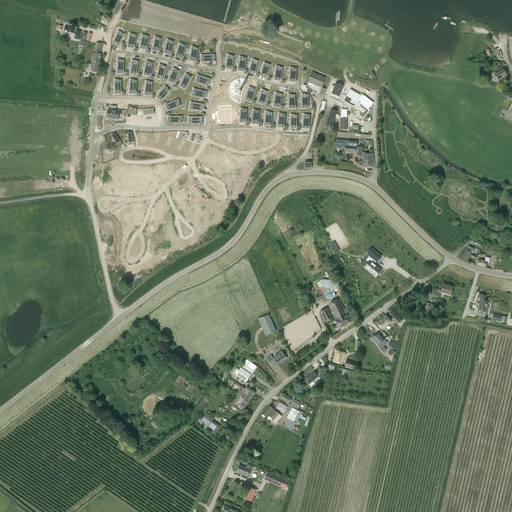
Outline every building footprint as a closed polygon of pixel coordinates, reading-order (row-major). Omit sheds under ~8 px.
[(267,14),(270,9),(265,5),(262,10),(267,14)] [(123,16),(128,19),(133,10),(128,8),(123,16)] [(275,19),(278,13),(273,10),(270,17),(275,19)] [(81,32),(76,30),(78,25),(70,23),(69,27),(65,26),(64,30),(64,32),(75,34),(74,39),(79,40),(81,32)] [(82,32),(79,45),(88,47),(89,42),(85,42),(86,37),(87,33),(82,32)] [(117,34),(112,44),(115,45),(117,43),(119,44),(124,34),(121,33),(120,36),(117,34)] [(129,37),(127,47),(131,48),(131,45),(134,46),(136,35),(133,34),(133,37),(129,37)] [(141,38),(140,49),(143,49),(144,46),(147,47),(149,36),(146,36),(145,39),(141,38)] [(154,40),(152,51),(155,51),(156,48),(159,49),(161,38),(158,38),(158,41),(154,40)] [(166,43),(164,53),(167,54),(168,51),(171,52),(174,42),(171,41),(170,44),(166,43)] [(96,43),(91,71),(97,73),(99,63),(101,54),(102,44),(96,43)] [(179,46),(175,57),(179,58),(180,55),(183,56),(186,45),(183,44),(182,47),(179,46)] [(191,50),(189,60),(192,61),(193,58),(196,59),(198,48),(195,48),(195,51),(191,50)] [(227,58),(225,69),(229,69),(229,66),(232,67),(234,56),(231,56),(231,59),(227,58)] [(239,60),(238,70),(241,71),(242,68),(245,69),(247,58),(243,57),(243,61),(239,60)] [(251,62),(249,73),(252,74),(253,71),(256,72),(258,61),(255,60),(255,63),(251,62)] [(131,63),(130,74),(134,74),(134,72),(137,72),(138,61),(135,61),(135,64),(131,63)] [(146,65),(143,75),(147,76),(148,73),(151,74),(153,63),(150,62),(149,65),(146,65)] [(263,66),(260,76),(264,77),(264,74),(268,75),(270,65),(267,64),(267,67),(263,66)] [(159,68),(156,78),(159,79),(160,76),(163,77),(166,67),(163,66),(162,69),(159,68)] [(276,69),(274,80),(277,81),(278,78),(281,78),(283,68),(280,67),(279,70),(276,69)] [(290,71),(289,82),(293,82),(293,79),(296,79),(297,68),(294,68),(294,71),(290,71)] [(498,81),(507,75),(503,69),(494,75),(498,81)] [(172,71),(168,81),(171,83),(172,80),(175,81),(179,71),(177,70),(175,73),(172,71)] [(325,78),(312,73),(308,82),(321,87),(325,78)] [(184,77),(179,86),(183,88),(184,85),(187,87),(192,77),(189,76),(187,78),(184,77)] [(196,79),(195,82),(206,85),(207,82),(209,83),(211,79),(200,76),(199,80),(196,79)] [(232,85),(230,89),(231,94),(233,97),(236,99),(238,99),(242,79),(239,79),(237,80),(233,82),(232,85)] [(145,84),(144,95),(148,96),(148,93),(151,93),(153,82),(150,82),(149,85),(145,84)] [(331,93),(339,96),(343,87),(336,84),(334,87),(332,85),(329,92),(331,93)] [(248,90),(245,101),(248,102),(249,99),(252,100),(255,89),(252,88),(251,91),(248,90)] [(163,89),(156,97),(159,99),(161,97),(164,99),(170,90),(168,89),(166,91),(163,89)] [(193,93),(192,96),(202,98),(203,95),(206,96),(207,92),(196,90),(196,93),(193,93)] [(364,96),(361,94),(360,95),(350,90),(347,95),(343,101),(349,104),(354,107),(355,106),(361,112),(358,115),(362,119),(369,110),(368,109),(373,103),(364,96)] [(261,93),(258,103),(261,104),(262,101),(265,102),(268,92),(265,91),(264,94),(261,93)] [(275,96),(273,107),(277,107),(277,104),(280,105),(282,94),(279,94),(279,97),(275,96)] [(175,101),(165,105),(166,108),(169,107),(170,110),(181,106),(179,103),(176,104),(175,101)] [(190,106),(189,109),(200,111),(201,108),(204,108),(204,105),(194,103),(193,107),(190,106)] [(128,106),(127,114),(136,115),(137,109),(128,106)] [(119,120),(120,110),(108,109),(106,119),(112,119),(112,120),(115,120),(115,119),(119,120)] [(233,109),(218,109),(218,121),(233,121),(233,109)] [(333,128),(337,112),(331,110),(326,126),(333,128)] [(253,113),(252,124),(255,124),(255,121),(259,122),(260,111),(257,111),(256,114),(253,113)] [(265,115),(264,126),(267,126),(268,123),(271,124),(272,113),(269,112),(269,115),(265,115)] [(278,117),(277,127),(281,128),(281,125),(284,125),(285,114),(282,114),(282,117),(278,117)] [(118,133),(114,136),(120,144),(123,142),(118,133)] [(286,135),(284,138),(293,143),(295,139),(286,135)] [(179,141),(174,150),(178,152),(183,143),(179,141)] [(278,141),(275,143),(282,151),(285,148),(278,141)] [(193,143),(186,151),(190,154),(196,146),(193,143)] [(210,144),(204,152),(208,155),(213,146),(210,144)] [(298,144),(293,149),(297,153),(301,148),(298,144)] [(345,146),(345,152),(356,153),(356,152),(358,152),(358,156),(362,156),(362,162),(371,161),(371,158),(373,158),(373,154),(364,154),(364,152),(363,152),(363,147),(358,147),(356,147),(352,147),(348,146),(345,146)] [(270,147),(266,149),(271,158),(275,155),(270,147)] [(133,160),(139,158),(137,152),(131,154),(133,160)] [(361,166),(363,166),(364,166),(364,167),(374,166),(374,158),(373,158),(371,158),(371,161),(362,162),(359,162),(359,165),(361,166)] [(236,179),(227,183),(229,187),(238,182),(236,179)] [(466,250),(465,250),(462,257),(468,260),(471,253),(471,252),(473,249),(468,246),(466,250)] [(369,263),(365,267),(376,276),(381,270),(373,264),(375,262),(376,263),(381,257),(371,249),(366,254),(369,257),(366,261),(369,263)] [(396,263),(405,269),(411,260),(408,258),(407,260),(400,256),(396,263)] [(478,260),(477,265),(485,268),(487,262),(488,263),(489,258),(486,257),(485,261),(478,260)] [(145,262),(139,264),(141,270),(143,269),(144,272),(148,271),(145,262)] [(451,295),(453,287),(443,285),(441,292),(451,295)] [(325,298),(322,293),(315,296),(318,301),(325,298)] [(485,301),(486,296),(479,294),(477,303),(480,304),(478,310),(485,312),(488,302),(485,301)] [(330,303),(329,307),(334,318),(336,322),(337,324),(335,325),(337,329),(339,328),(351,322),(347,316),(348,315),(341,301),(336,299),(330,303)] [(434,305),(426,303),(425,308),(428,310),(426,316),(431,317),(434,305)] [(328,308),(320,312),(325,323),(333,319),(328,308)] [(398,315),(393,309),(389,312),(395,318),(400,322),(403,320),(398,315)] [(265,336),(276,331),(269,314),(258,319),(265,336)] [(385,316),(376,324),(382,331),(391,323),(385,316)] [(386,350),(384,347),(386,345),(387,343),(384,340),(378,333),(372,339),(378,345),(377,346),(383,353),(386,350)] [(387,353),(390,356),(395,352),(393,350),(397,346),(392,341),(388,346),(392,349),(387,353)] [(346,353),(336,351),(333,362),(343,365),(346,353)] [(277,364),(282,360),(283,361),(286,359),(281,352),(272,358),(271,356),(267,359),(271,363),(274,361),(277,364)] [(237,369),(234,373),(237,375),(236,375),(246,382),(250,376),(254,371),(250,368),(253,364),(246,360),(244,364),(241,369),(239,371),(237,369)] [(346,360),(345,367),(353,369),(355,363),(346,360)] [(342,369),(335,367),(333,373),(340,376),(342,369)] [(321,379),(324,370),(319,368),(317,376),(314,372),(304,379),(309,384),(317,378),(321,379)] [(351,372),(342,369),(340,376),(349,378),(351,372)] [(232,389),(240,396),(249,402),(255,393),(247,387),(245,389),(239,385),(237,383),(232,389)] [(292,399),(283,393),(280,399),(287,403),(285,405),(297,410),(301,403),(294,399),(291,405),(289,404),(292,399)] [(240,396),(235,404),(243,410),(249,402),(240,396)] [(297,411),(285,405),(285,406),(279,403),(277,402),(275,401),(273,404),(277,407),(276,408),(284,413),(284,412),(288,415),(287,418),(296,423),(299,418),(305,421),(306,418),(303,417),(304,416),(301,414),(302,413),(299,411),(297,411)] [(276,424),(276,423),(281,417),(274,410),(269,406),(262,414),(266,418),(268,416),(273,420),(272,421),(276,424)] [(209,426),(214,419),(206,413),(201,420),(209,426)] [(236,473),(247,478),(251,470),(253,466),(247,464),(246,467),(240,465),(236,473)] [(289,481),(267,471),(263,479),(286,489),(289,481)] [(258,496),(260,492),(248,487),(248,488),(246,487),(244,492),(246,493),(243,498),(254,503),(258,495),(258,496)]
